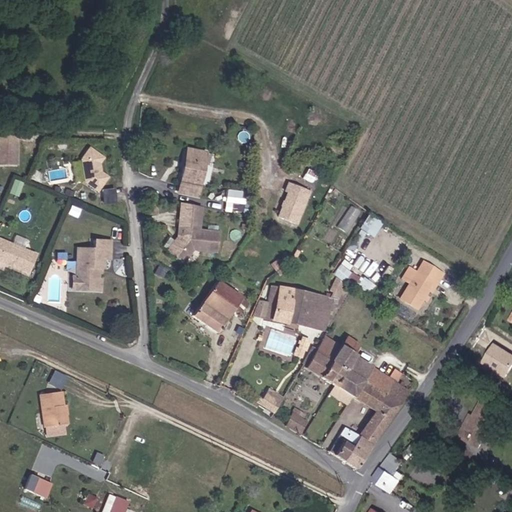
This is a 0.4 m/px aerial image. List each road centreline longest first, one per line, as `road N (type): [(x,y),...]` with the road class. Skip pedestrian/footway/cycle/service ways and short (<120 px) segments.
road 1 (unclassified): [(142,362),(132,120),(167,0)]
road 2 (unclassified): [(511,252),(471,325),(358,483)]
road 3 (tertiary): [(358,483),(224,401),(142,362)]
road 4 (tertiary): [(142,362),(0,301)]
